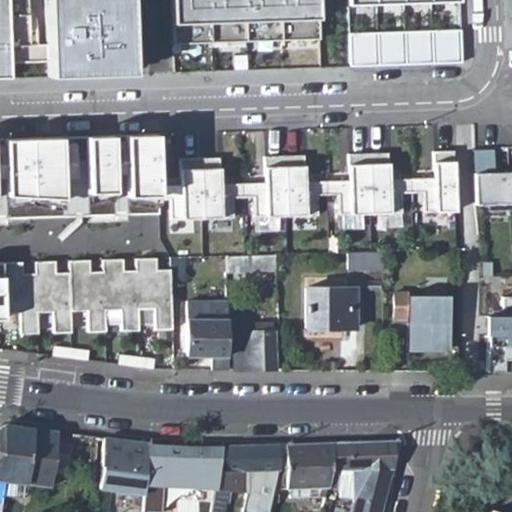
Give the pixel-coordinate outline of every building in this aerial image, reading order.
[(10,0),(0,0),(0,74),(12,75),(10,0)] [(129,0),(42,0),(46,75),(132,72),(129,0)] [(319,0),(171,0),(173,42),(320,39),(319,0)] [(460,29),(348,33),(350,66),(461,61),(460,29)] [(156,199),(155,185),(154,134),(0,138),(0,217),(156,213),(156,199)] [(473,204),(511,202),(511,171),(493,172),(492,147),(472,148),(473,204)] [(409,178),(409,192),(420,191),(421,211),(453,211),(450,150),(430,151),(431,177),(409,178)] [(409,192),(409,178),(385,179),(385,152),(365,153),(367,213),(399,212),(399,192),(409,192)] [(325,180),(325,194),(336,194),(336,214),(367,213),(365,153),(345,153),(346,180),(325,180)] [(240,183),(241,196),(251,196),(252,216),(283,215),(281,155),(261,156),(262,182),(251,183),(240,183)] [(325,194),(325,180),(301,181),(300,155),(281,155),(283,215),(315,214),(314,194),(325,194)] [(241,196),(240,183),(217,184),(217,157),(197,158),(198,218),(231,217),(230,197),(241,196)] [(198,218),(197,158),(177,158),(178,185),(155,185),(156,199),(167,199),(168,219),(198,218)] [(354,251),(345,251),(345,267),(365,267),(364,251),(354,251)] [(255,254),(224,255),(225,272),(273,271),(272,254),(255,254)] [(167,257),(168,278),(182,278),(181,256),(167,257)] [(168,278),(168,269),(154,269),(154,258),(133,258),(133,270),(121,270),(120,258),(100,259),(100,271),(88,271),(88,259),(67,260),(67,271),(53,272),(52,260),(32,260),(33,272),(19,273),(19,261),(0,261),(0,316),(0,311),(16,310),(17,332),(35,331),(34,310),(49,309),(50,331),(68,330),(67,309),(84,308),(84,330),(102,329),(101,308),(117,307),(118,329),(134,328),(133,307),(150,307),(151,328),(169,327),(168,278)] [(304,327),(353,327),(352,288),(303,288),(304,327)] [(407,292),(393,292),(393,319),(407,319),(407,292)] [(408,349),(446,349),(445,295),(407,295),(407,319),(408,349)] [(511,295),(501,296),(501,315),(501,333),(484,333),(484,370),(511,370),(511,295)] [(225,301),(184,302),(185,354),(209,354),(209,368),(226,368),(225,301)] [(484,315),(484,333),(501,333),(501,315),(484,315)] [(231,369),(272,368),(272,330),(268,330),(268,324),(230,325),(231,369)] [(1,423),(0,423),(0,477),(4,478),(9,424),(1,423)] [(9,424),(4,478),(50,483),(57,430),(9,424)] [(77,433),(76,449),(92,451),(92,435),(77,433)] [(146,443),(103,438),(101,488),(144,494),(146,443)] [(394,440),(332,442),(327,485),(337,486),(339,469),(352,469),(352,497),(348,511),(381,511),(384,503),(383,489),(387,489),(393,468),(394,440)] [(332,442),(285,443),(286,486),(320,485),(319,494),(325,495),(327,485),(332,442)] [(222,446),(146,443),(144,494),(143,495),(167,495),(167,473),(202,475),(201,484),(216,486),(222,446)] [(277,444),(222,446),(216,486),(215,491),(229,492),(248,493),(247,480),(247,471),(271,470),(278,470),(277,444)] [(271,470),(247,471),(247,480),(269,479),(271,470)] [(200,503),(213,505),(214,501),(215,491),(216,486),(201,484),(199,484),(196,503),(200,503)] [(215,491),(214,501),(226,503),(229,503),(229,492),(215,491)] [(103,493),(91,492),(91,510),(102,510),(103,493)] [(154,511),(154,498),(142,498),(142,511),(154,511)] [(213,505),(212,511),(224,511),(226,503),(214,501),(213,505)] [(259,501),(256,511),(267,511),(269,502),(259,501)] [(200,503),(198,511),(212,511),(213,505),(200,503)]
